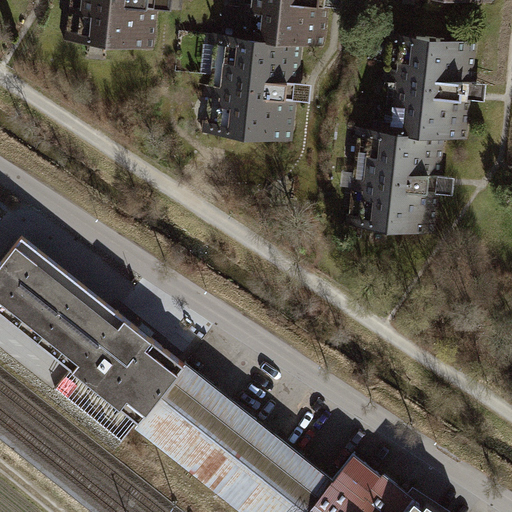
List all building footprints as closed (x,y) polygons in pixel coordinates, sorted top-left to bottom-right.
[(165,0),(74,0),(72,44),(163,49),(165,0)] [(328,0),(233,0),(229,38),(306,46),(324,48),(328,0)] [(296,141),(306,46),(217,37),(208,132),(296,141)] [(470,144),(480,49),(398,40),(388,135),(445,141),(470,144)] [(436,232),(445,141),(357,132),(348,223),(436,232)] [(0,275),(0,309),(10,318),(64,361),(75,369),(58,391),(124,443),(138,426),(145,431),(194,369),(172,351),(110,303),(39,247),(29,239),(0,275)] [(145,431),(247,511),(431,511),(363,459),(342,485),(194,369),(145,431)]
